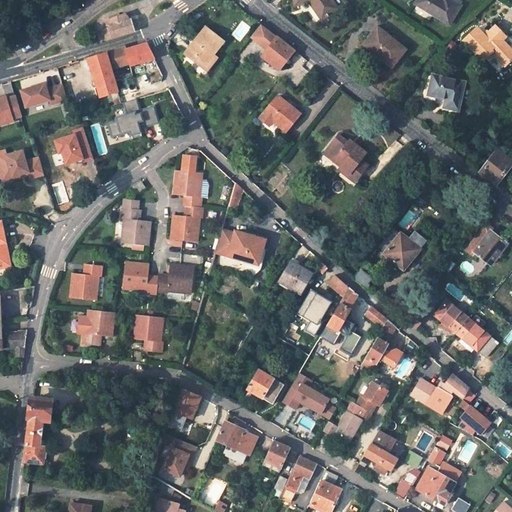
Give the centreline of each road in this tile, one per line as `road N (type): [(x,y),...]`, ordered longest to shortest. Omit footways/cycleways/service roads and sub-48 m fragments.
road 1 (residential): [(196,128),(204,145),(363,294),(511,418)]
road 2 (residential): [(414,511),(178,375),(29,362)]
road 3 (residential): [(511,208),(253,0)]
road 4 (unclassified): [(146,166),(98,197),(63,237),(29,362)]
road 5 (unclassified): [(10,511),(26,381)]
